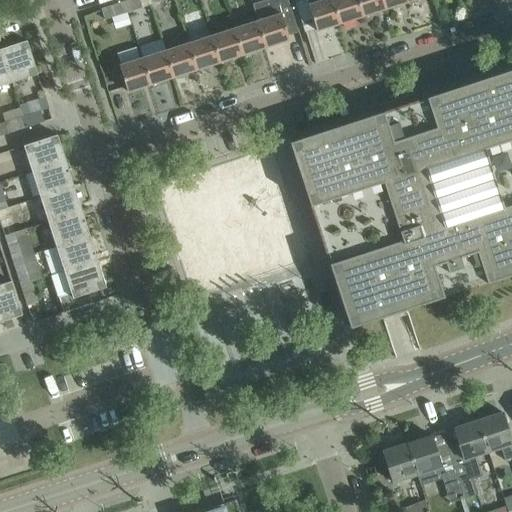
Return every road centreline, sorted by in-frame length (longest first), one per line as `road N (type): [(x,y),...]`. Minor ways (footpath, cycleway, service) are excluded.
road 1 (unclassified): [(511,23),(107,158)]
road 2 (unclassified): [(107,158),(200,447)]
road 3 (tertiary): [(4,511),(200,447)]
road 4 (unclassified): [(107,158),(55,6)]
road 5 (unknown): [(0,332),(147,281)]
road 6 (tertiary): [(200,447),(315,410)]
